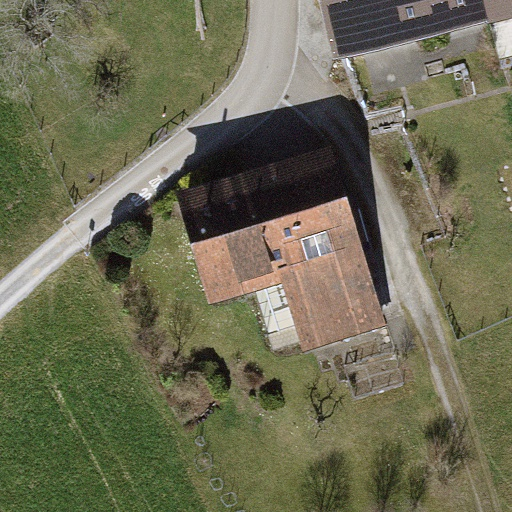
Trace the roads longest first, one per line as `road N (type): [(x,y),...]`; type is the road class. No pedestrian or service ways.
road 1 (track): [(276,66),(361,149),(434,341),(485,511)]
road 2 (residential): [(72,244),(250,114),(276,66),(280,0)]
